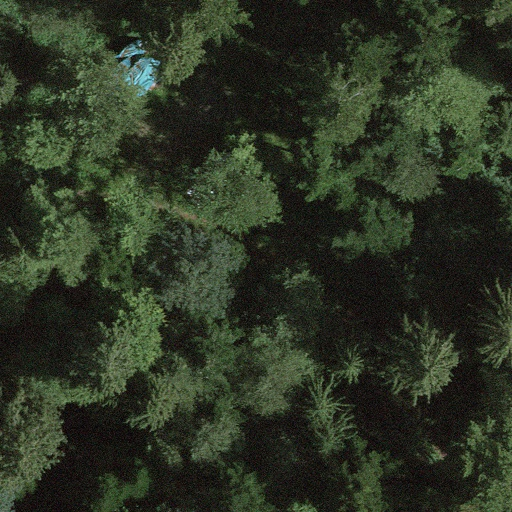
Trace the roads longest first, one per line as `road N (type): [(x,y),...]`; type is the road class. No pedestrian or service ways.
road 1 (track): [(493,511),(326,273),(146,214),(0,193)]
road 2 (track): [(326,273),(229,0)]
